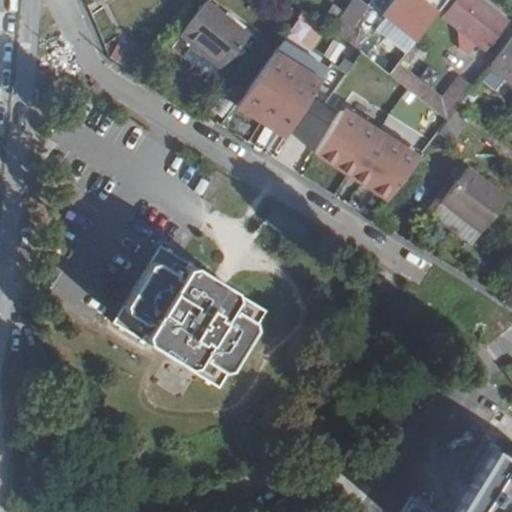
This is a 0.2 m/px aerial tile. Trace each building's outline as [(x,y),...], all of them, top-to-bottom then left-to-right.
[(464,0),(448,21),(464,32),(466,48),(474,55),(481,45),(489,51),(511,22),(511,16),(490,0),(464,0)] [(209,1),(181,38),(225,70),(253,36),(209,1)] [(362,2),(337,33),(376,63),(384,53),(358,32),(374,12),(362,2)] [(287,36),(238,107),(274,129),(278,121),(286,126),(295,110),(302,114),(332,64),(287,36)] [(511,42),(489,71),(511,89),(511,42)] [(419,66),(427,49),(414,43),(406,60),(419,66)] [(120,48),(114,58),(136,72),(144,62),(120,48)] [(445,63),(429,83),(420,95),(450,119),(457,111),(475,86),(445,63)] [(402,64),(394,77),(409,87),(420,95),(429,83),(402,64)] [(278,121),(274,129),(287,137),(302,114),(295,110),(286,126),(278,121)] [(314,153),(348,175),(351,172),(362,179),(359,182),(386,199),(417,160),(399,149),(401,147),(365,124),(363,126),(341,111),(314,153)] [(504,200),(466,170),(452,188),(446,183),(425,209),(467,245),(504,200)] [(159,245),(112,320),(215,386),(264,310),(159,245)] [(511,511),(511,459),(486,444),(441,511),(440,511),(408,492),(394,511),(511,511)]
